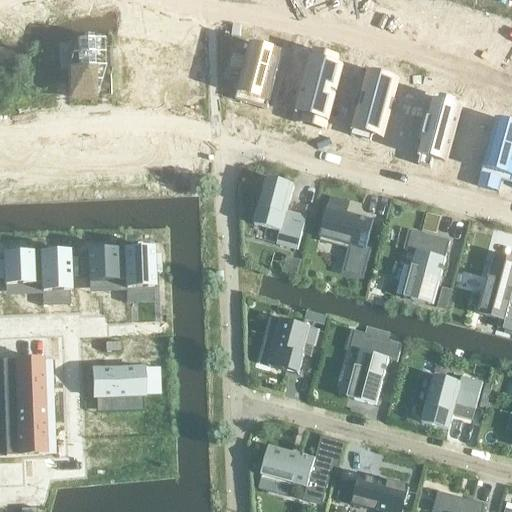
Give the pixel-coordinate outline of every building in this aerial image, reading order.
[(358,0),(339,0),(342,14),(360,11),(358,0)] [(456,51),(477,50),(476,30),(456,30),(456,51)] [(77,70),(67,70),(68,98),(96,97),(95,71),(105,71),(103,43),(76,44),(77,70)] [(236,54),(231,75),(243,78),(236,101),(268,110),(282,54),(251,46),(248,58),(236,54)] [(194,49),(128,52),(129,74),(146,74),(147,96),(195,94),(194,49)] [(311,60),(297,115),(299,116),(299,114),(304,116),(301,125),(326,132),(344,68),(341,68),(341,69),(337,68),(340,60),(337,59),(337,60),(316,55),(317,54),(314,53),(312,60),(311,60)] [(368,74),(351,137),(371,142),(372,135),(384,138),(399,82),(368,74)] [(423,144),(417,166),(431,169),(434,160),(447,163),(461,113),(459,113),(461,106),(436,100),(435,106),(433,106),(431,115),(426,113),(418,142),(423,144)] [(511,125),(496,121),(479,187),(498,193),(501,182),(511,184),(511,125)] [(333,142),(320,138),(318,149),(330,152),(333,142)] [(118,183),(116,144),(88,145),(89,158),(61,159),(62,175),(73,175),(74,185),(118,183)] [(338,145),(337,153),(348,156),(350,147),(338,145)] [(182,183),(181,147),(162,147),(162,162),(137,162),(137,184),(182,183)] [(27,151),(0,152),(0,185),(40,184),(39,167),(28,168),(27,151)] [(277,246),(298,252),(307,219),(287,214),(294,187),(267,180),(255,227),(280,234),(277,246)] [(347,215),(350,203),(331,198),(319,240),(351,248),(344,275),(364,280),(372,251),(367,249),(374,222),(347,215)] [(433,307),(450,243),(411,232),(406,252),(416,254),(404,299),(433,307)] [(152,250),(125,251),(126,282),(127,291),(136,290),(136,294),(152,293),(153,293),(153,275),(161,274),(160,256),(152,257),(152,250)] [(125,251),(87,252),(88,284),(126,282),(125,251)] [(68,253),(41,254),(42,285),(43,294),(52,294),(52,297),(68,296),(69,296),(69,278),(77,277),(76,260),(68,260),(68,253)] [(41,254),(3,256),(4,288),(42,285),(41,254)] [(511,306),(510,305),(511,296),(511,259),(495,255),(479,316),(499,321),(497,329),(511,332),(511,306)] [(301,262),(289,259),(285,274),(297,278),(301,262)] [(278,339),(270,369),(299,376),(304,357),(302,357),(304,352),(303,352),(305,346),(315,348),(319,332),(273,319),(268,337),(278,339)] [(352,332),(347,351),(359,355),(347,400),(377,407),(389,361),(397,364),(402,345),(352,332)] [(121,343),(105,344),(105,354),(121,353),(121,343)] [(41,361),(2,363),(3,387),(42,385),(41,361)] [(143,369),(92,371),(93,399),(126,398),(126,414),(143,413),(142,397),(145,397),(143,369)] [(460,385),(435,378),(422,425),(450,432),(457,406),(476,411),(483,384),(462,378),(460,385)] [(42,385),(3,387),(3,411),(43,409),(42,385)] [(43,409),(3,411),(4,435),(44,433),(43,409)] [(44,433),(4,435),(5,459),(45,457),(44,433)] [(269,448),(261,478),(262,478),(258,491),(289,499),(292,486),(306,490),(303,500),(323,505),(333,466),(316,461),(316,460),(315,460),(269,448)] [(344,472),(337,503),(375,511),(403,511),(409,489),(368,479),(368,478),(344,472)] [(438,494),(432,511),(483,511),(485,506),(438,494)]
